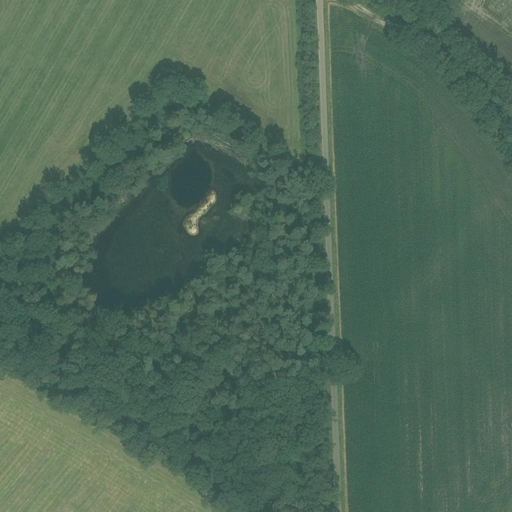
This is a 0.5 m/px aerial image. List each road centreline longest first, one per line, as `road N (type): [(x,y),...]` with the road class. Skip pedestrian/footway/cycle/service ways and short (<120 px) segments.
road 1 (unclassified): [(337,511),(319,0)]
road 2 (track): [(511,102),(433,39),(348,0)]
